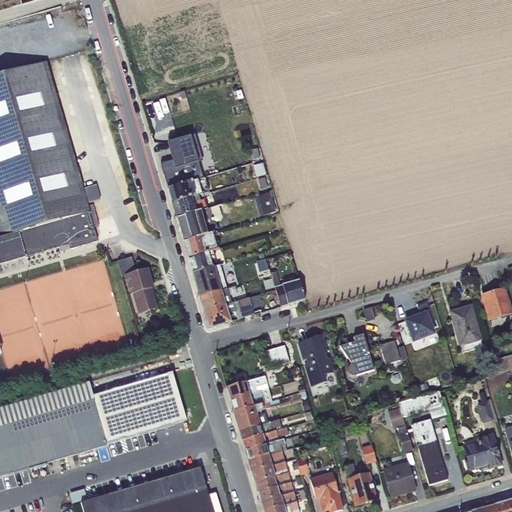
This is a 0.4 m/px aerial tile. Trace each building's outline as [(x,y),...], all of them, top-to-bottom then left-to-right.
[(46,62),(0,75),(0,264),(24,257),(59,248),(60,252),(70,249),(70,250),(97,242),(89,212),(46,62)] [(166,163),(160,165),(168,189),(197,181),(203,179),(198,163),(202,162),(195,135),(170,142),(167,143),(172,161),(174,167),(168,169),(166,163)] [(257,148),(249,151),(252,160),(260,158),(257,148)] [(263,163),(253,166),(256,178),(266,175),(263,163)] [(264,178),(258,180),(261,191),(268,189),(264,178)] [(203,179),(197,181),(201,195),(203,195),(209,193),(205,179),(203,179)] [(201,195),(197,181),(168,189),(172,204),(201,195)] [(96,185),(82,189),(86,204),(100,200),(96,185)] [(267,193),(258,196),(264,216),(276,213),(271,193),(267,194),(267,193)] [(201,195),(172,204),(176,218),(207,209),(203,195),(201,195)] [(210,208),(214,223),(216,223),(221,222),(222,218),(219,205),(210,208)] [(207,209),(176,218),(178,224),(180,224),(181,227),(179,228),(183,243),(212,234),(219,232),(216,223),(214,223),(210,208),(207,209)] [(212,234),(183,243),(188,259),(213,252),(217,251),(212,234)] [(213,252),(188,259),(192,274),(216,266),(213,252)] [(120,273),(134,269),(131,258),(117,262),(120,273)] [(265,259),(256,262),(259,272),(268,270),(265,259)] [(216,266),(192,274),(199,297),(227,289),(220,265),(216,266)] [(134,269),(120,273),(122,277),(124,276),(129,295),(134,294),(140,313),(156,308),(150,289),(152,288),(147,270),(135,274),(134,269)] [(272,279),(275,288),(280,307),(281,307),(305,300),(299,280),(279,286),(276,272),(271,274),(272,279)] [(275,288),(272,279),(262,282),(265,291),(275,288)] [(227,289),(199,297),(204,312),(231,304),(229,296),(237,294),(235,287),(227,289)] [(504,290),(484,296),(488,309),(485,310),(489,322),(511,315),(504,290)] [(231,304),(204,312),(209,329),(230,322),(227,313),(240,309),(242,319),(254,315),(249,298),(231,304)] [(420,315),(405,321),(413,342),(434,334),(431,327),(434,326),(426,304),(417,307),(420,315)] [(470,307),(450,313),(462,353),(482,347),(470,307)] [(371,308),(363,310),(366,322),(375,320),(371,308)] [(313,339),(299,343),(304,360),(305,360),(307,365),(304,366),(310,388),(326,383),(324,376),(333,373),(329,358),(325,359),(324,355),(326,354),(320,335),(312,338),(313,339)] [(354,343),(339,348),(347,358),(351,365),(348,368),(347,370),(347,373),(348,375),(350,377),(354,377),(373,371),(363,336),(353,339),(354,343)] [(394,342),(379,346),(385,366),(392,363),(393,366),(401,364),(394,342)] [(403,359),(409,357),(405,345),(399,347),(403,359)] [(284,346),(267,351),(271,366),(289,361),(284,346)] [(511,355),(490,362),(494,376),(511,370),(511,355)] [(172,373),(93,396),(107,445),(117,442),(135,437),(186,422),(172,373)] [(230,401),(268,389),(264,377),(226,389),(230,401)] [(107,445),(93,396),(89,383),(0,409),(0,478),(92,451),(93,452),(108,447),(107,445)] [(268,389),(230,401),(233,413),(271,401),(268,389)] [(398,406),(402,418),(428,410),(431,422),(446,418),(439,392),(398,404),(398,406)] [(481,404),(477,405),(482,424),(491,421),(493,424),(497,423),(491,399),(485,401),(484,392),(478,394),(481,404)] [(271,401),(233,413),(239,432),(267,423),(263,410),(290,402),(289,397),(271,401)] [(402,418),(398,406),(391,407),(392,410),(387,412),(392,430),(396,429),(404,427),(402,418)] [(311,411),(303,413),(306,423),(313,420),(311,411)] [(267,423),(239,432),(242,442),(272,433),(271,429),(280,427),(278,420),(267,423)] [(429,420),(410,426),(429,486),(448,480),(429,420)] [(352,424),(341,427),(345,438),(355,435),(352,424)] [(404,427),(396,429),(403,454),(412,451),(404,427)] [(461,427),(459,434),(462,436),(463,439),(473,437),(471,435),(469,431),(467,429),(464,428),(461,427)] [(272,433),(242,442),(245,451),(280,441),(279,437),(288,435),(286,429),(272,433)] [(477,442),(462,446),(466,460),(465,461),(468,470),(470,469),(470,471),(482,467),(482,466),(487,464),(488,469),(501,465),(492,434),(475,439),(477,442)] [(280,441),(245,451),(248,462),(281,452),(287,450),(285,445),(283,440),(280,441)] [(324,441),(312,445),(315,453),(327,449),(324,441)] [(371,445),(361,448),(366,465),(376,462),(371,445)] [(281,452),(248,462),(251,473),(284,463),(281,452)] [(304,459),(296,461),(300,476),(308,474),(304,459)] [(390,493),(383,469),(382,470),(390,499),(416,492),(408,462),(406,462),(414,490),(401,494),(400,490),(390,493)] [(386,468),(383,469),(390,493),(400,490),(401,494),(414,490),(406,462),(391,467),(390,462),(385,463),(386,468)] [(284,463),(251,473),(254,484),(287,474),(284,463)] [(353,465),(344,467),(355,507),(377,501),(369,473),(356,477),(353,465)] [(199,468),(80,503),(82,511),(212,511),(205,486),(199,468)] [(316,474),(309,476),(315,500),(320,499),(323,511),(329,510),(329,511),(338,511),(343,511),(332,473),(316,477),(316,474)] [(287,474),(254,484),(257,493),(290,483),(287,474)] [(290,483),(257,493),(260,503),(293,493),(290,483)] [(84,490),(70,494),(73,504),(87,500),(84,490)] [(304,490),(293,493),(296,503),(307,499),(304,490)] [(293,493),(260,503),(262,511),(264,511),(296,503),(293,493)] [(298,511),(296,503),(264,511),(298,511)] [(508,511),(506,503),(494,506),(495,511),(508,511)]
